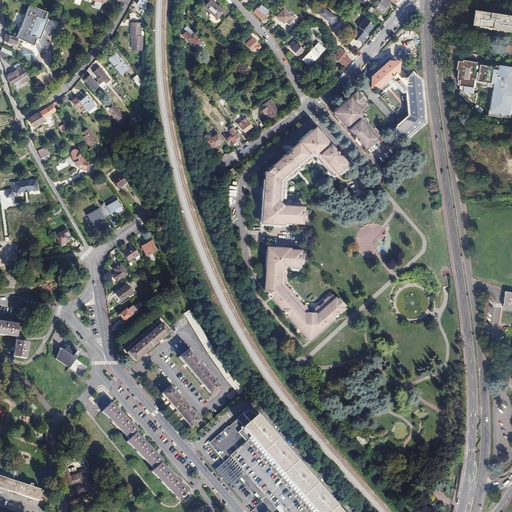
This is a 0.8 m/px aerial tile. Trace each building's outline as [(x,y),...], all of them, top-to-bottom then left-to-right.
[(138,6),(136,12),(142,15),(148,0),(137,0),(136,5),(138,6)] [(387,0),(379,0),(375,7),(382,12),(388,3),(386,2),(387,0)] [(211,1),(205,7),(217,19),(223,12),(220,10),(221,9),(211,1)] [(310,1),(305,7),(308,9),(313,3),(310,1)] [(257,3),(251,11),(261,19),(268,11),(257,3)] [(46,12),(28,5),(24,15),(34,19),(29,32),(19,28),(16,38),(16,39),(17,40),(22,42),(17,55),(36,62),(41,49),(33,46),(36,38),(39,39),(46,20),(44,19),(46,12)] [(283,9),(276,17),(284,23),(290,16),(283,9)] [(511,33),(511,16),(480,12),(478,28),(511,33)] [(357,39),(359,41),(372,25),(364,19),(358,26),(360,29),(352,38),(355,40),(357,39)] [(142,25),(133,24),(131,37),(132,37),(131,51),(141,52),(142,38),(141,38),(142,25)] [(201,42),(183,24),(181,26),(186,32),(183,36),(188,41),(187,43),(194,49),(201,42)] [(16,38),(6,34),(4,41),(1,47),(4,49),(8,50),(9,47),(11,44),(15,46),(17,40),(16,39),(16,38)] [(308,66),(313,60),(315,59),(324,49),(323,48),(326,45),(320,38),(319,39),(318,38),(314,42),(313,44),(313,48),(302,60),(308,66)] [(252,39),(246,45),(253,51),(259,45),(252,39)] [(359,50),(364,45),(359,41),(354,47),(359,50)] [(296,44),(291,49),(297,55),(302,50),(296,44)] [(333,57),(345,66),(350,60),(344,56),(349,50),(342,45),(333,57)] [(128,67),(116,54),(108,60),(120,74),(128,67)] [(310,66),(314,69),(319,63),(315,59),(313,60),(315,61),(310,66)] [(319,63),(314,69),(317,72),(320,70),(327,76),(334,68),(322,59),(319,63)] [(239,61),(232,70),(241,78),(245,73),(243,71),(246,67),(239,61)] [(407,116),(396,126),(398,129),(396,131),(396,137),(403,136),(403,134),(404,134),(405,136),(421,120),(419,83),(414,83),(414,80),(409,80),(409,83),(405,83),(404,85),(395,75),(399,72),(395,69),(397,67),(394,63),(392,65),(389,61),(371,77),(373,80),(371,81),(371,88),(378,88),(378,86),(379,88),(390,80),(401,93),(405,93),(407,116)] [(460,95),(464,98),(473,100),(476,82),(495,85),(490,116),(511,120),(511,116),(511,68),(465,61),(465,63),(460,62),(458,71),(461,71),(459,80),(460,80),(460,95)] [(26,74),(21,65),(15,69),(16,70),(14,71),(18,79),(26,74)] [(89,67),(86,71),(99,87),(109,79),(99,67),(93,72),(89,67)] [(6,75),(9,85),(18,79),(14,71),(11,73),(11,72),(6,75)] [(276,72),(269,77),(276,86),(283,81),(276,72)] [(132,79),(139,86),(143,82),(137,75),(132,79)] [(89,76),(84,80),(92,90),(97,86),(89,76)] [(397,117),(396,126),(407,116),(405,93),(401,93),(390,80),(379,88),(385,95),(381,98),(397,117)] [(61,88),(60,87),(55,84),(51,89),(57,92),(61,88)] [(356,92),(355,93),(367,107),(361,111),(359,109),(357,110),(357,118),(361,118),(367,119),(380,133),(389,125),(389,122),(372,104),(367,104),(367,97),(362,92),(356,92)] [(367,107),(355,93),(349,98),(347,98),(335,109),(336,111),(336,114),(334,116),(345,129),(347,128),(364,147),(377,136),(361,118),(357,118),(357,110),(359,109),(361,111),(367,107)] [(79,101),(82,104),(86,109),(93,104),(86,95),(79,101)] [(79,101),(76,97),(71,101),(77,108),(82,104),(79,101)] [(270,99),(259,107),(264,113),(266,112),(270,118),(279,112),(270,99)] [(56,110),(51,104),(44,109),(27,119),(32,128),(45,121),(43,118),(56,110)] [(118,112),(119,111),(117,109),(116,110),(111,104),(108,107),(113,114),(112,115),(115,119),(116,118),(119,121),(123,118),(118,112)] [(250,121),(247,118),(238,124),(244,132),(248,130),(250,132),(254,128),(249,122),(250,121)] [(361,118),(377,136),(380,133),(367,119),(361,118)] [(66,124),(60,128),(64,135),(70,131),(66,124)] [(121,131),(124,135),(133,128),(129,124),(121,131)] [(95,137),(86,125),(79,131),(87,143),(95,137)] [(225,141),(227,143),(228,142),(231,145),(235,142),(234,141),(236,139),(238,142),(241,139),(232,128),(229,130),(232,133),(226,137),(225,135),(224,136),(226,140),(225,141)] [(264,175),(263,199),(261,201),(259,218),(262,219),(264,222),(265,224),(282,225),(284,224),(302,225),(303,207),(285,206),(284,209),(282,208),(277,203),(277,201),(280,200),(281,180),(308,156),(308,154),(310,152),(315,153),(317,155),(315,157),(331,175),(344,164),(328,145),(328,143),(316,130),(315,131),(312,131),(310,129),(298,139),(297,143),(262,172),(264,175)] [(208,142),(213,149),(214,147),(215,148),(218,145),(219,146),(220,146),(221,146),(221,145),(221,144),(220,143),(223,141),(218,134),(208,142)] [(43,140),(35,143),(43,160),(50,157),(43,140)] [(505,178),(511,178),(511,165),(508,166),(508,161),(504,161),(504,151),(488,150),(488,158),(493,158),(492,174),(506,175),(505,178)] [(77,165),(77,167),(85,170),(87,163),(84,162),(85,160),(84,159),(84,158),(82,158),(81,159),(77,152),(76,151),(74,151),(72,151),(71,152),(71,153),(71,155),(71,156),(72,157),(72,159),(75,164),(77,165)] [(230,172),(226,175),(231,181),(235,178),(230,172)] [(117,189),(126,182),(120,173),(110,180),(117,189)] [(36,179),(13,182),(13,188),(5,190),(6,198),(15,197),(15,193),(38,190),(36,179)] [(115,196),(104,203),(106,205),(116,199),(115,196)] [(107,205),(113,214),(116,212),(116,211),(121,208),(117,199),(107,205)] [(110,216),(113,214),(107,205),(106,205),(104,203),(101,205),(107,215),(109,214),(110,216)] [(103,218),(107,215),(101,205),(98,206),(99,208),(87,215),(92,226),(96,223),(103,219),(103,218)] [(66,230),(55,236),(61,246),(72,240),(66,230)] [(152,240),(142,245),(148,254),(157,249),(152,240)] [(133,245),(123,252),(129,261),(140,254),(133,245)] [(295,325),(305,337),(306,336),(310,336),(312,337),(324,327),(324,324),(344,307),(332,294),(313,310),(315,313),(313,314),(308,314),(306,312),(308,311),(283,283),(284,273),(282,273),(282,269),(288,264),(288,267),(300,268),(300,251),(290,250),(288,248),(271,248),(271,249),(266,252),(265,268),(267,271),(266,285),(264,288),(294,323),(295,325)] [(116,271),(113,274),(118,280),(127,272),(121,263),(114,268),(116,271)] [(127,283),(116,292),(121,300),(133,291),(127,283)] [(503,308),(511,309),(511,291),(506,290),(503,308)] [(138,311),(137,310),(134,306),(132,304),(128,307),(129,309),(127,310),(126,309),(120,314),(125,321),(132,316),(131,315),(132,313),(134,314),(138,311)] [(225,364),(194,313),(187,318),(223,375),(240,395),(246,390),(237,379),(225,364)] [(0,333),(14,336),(16,324),(12,324),(8,323),(0,321),(0,333)] [(162,322),(126,353),(135,362),(143,355),(161,340),(169,332),(162,322)] [(26,342),(14,340),(12,349),(11,356),(24,358),(26,342)] [(76,351),(72,349),(72,350),(64,345),(61,350),(57,347),(53,356),(66,365),(76,351)] [(203,384),(211,394),(220,386),(188,349),(179,356),(187,366),(203,384)] [(71,367),(76,370),(77,367),(83,371),(86,367),(75,360),(71,367)] [(169,386),(160,394),(168,402),(183,419),(191,428),(199,420),(169,386)] [(116,409),(113,406),(110,403),(111,402),(100,389),(89,399),(97,408),(98,407),(127,439),(126,440),(152,468),(150,470),(177,499),(186,490),(180,485),(177,482),(166,469),(163,466),(159,462),(160,460),(155,455),(152,452),(140,439),(138,436),(134,432),(136,430),(130,424),(128,422),(116,409)] [(341,511),(254,412),(240,423),(238,425),(241,428),(250,439),(260,449),(280,473),(285,479),(296,491),(299,495),(305,501),(311,508),(314,511),(341,511)] [(231,485),(238,479),(223,461),(216,468),(231,485)] [(70,479),(67,467),(58,469),(64,487),(80,482),(84,495),(68,500),(70,507),(86,502),(87,504),(95,502),(92,493),(89,493),(84,475),(70,479)] [(41,487),(0,474),(0,489),(36,501),(41,487)] [(279,511),(284,511),(286,511),(280,503),(275,507),(279,511)]
